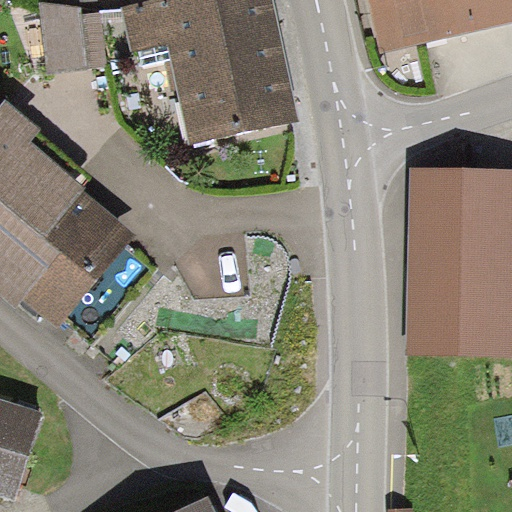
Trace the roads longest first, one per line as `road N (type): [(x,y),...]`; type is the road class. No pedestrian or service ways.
road 1 (residential): [(357,472),(175,456),(0,319)]
road 2 (tertiary): [(345,142),(359,304),(357,472)]
road 3 (residential): [(511,93),(345,142)]
road 4 (tertiary): [(318,0),(345,142)]
